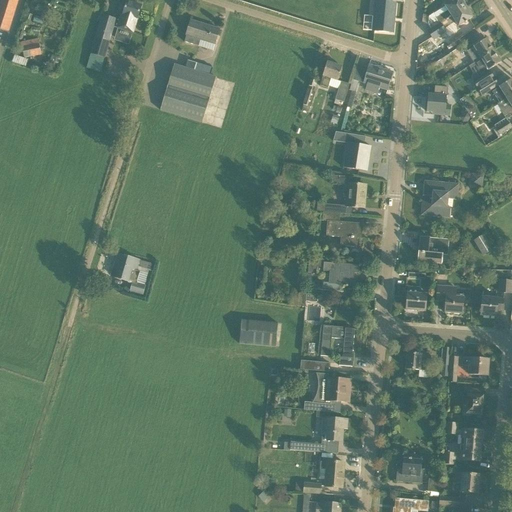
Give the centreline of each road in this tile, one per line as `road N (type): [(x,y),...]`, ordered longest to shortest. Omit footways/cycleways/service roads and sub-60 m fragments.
road 1 (unclassified): [(70,318),(169,0)]
road 2 (residential): [(385,329),(406,61)]
road 3 (unclassified): [(406,61),(208,0)]
road 4 (track): [(11,511),(70,318)]
road 5 (residential): [(367,511),(385,329)]
road 6 (residential): [(496,511),(509,384)]
road 7 (residential): [(385,329),(511,341)]
